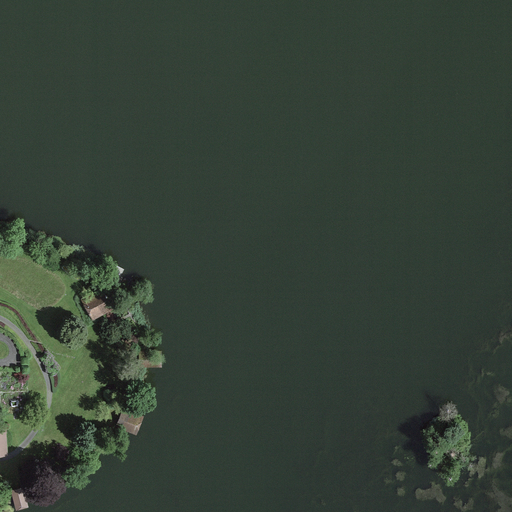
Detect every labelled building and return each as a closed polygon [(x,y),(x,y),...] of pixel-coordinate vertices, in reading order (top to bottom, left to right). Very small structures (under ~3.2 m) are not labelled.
[(101,289),(82,299),(95,321),(114,310),(101,289)] [(162,367),(161,348),(141,349),(141,367),(162,367)] [(143,416),(122,410),(117,427),(137,434),(143,416)] [(8,433),(0,433),(0,454),(10,454),(8,433)] [(29,508),(26,491),(14,493),(17,510),(29,508)]
